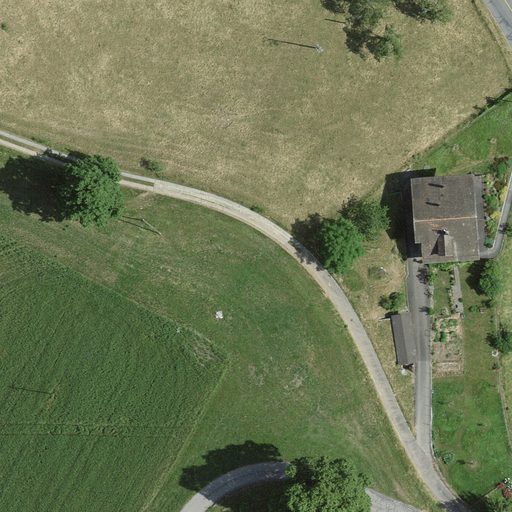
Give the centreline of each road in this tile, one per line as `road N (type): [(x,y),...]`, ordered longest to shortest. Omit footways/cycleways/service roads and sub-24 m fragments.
road 1 (track): [(465,511),(414,455),(328,286),(281,236),(174,188),(0,133)]
road 2 (unclassified): [(193,511),(224,483),(273,470),(325,476),(366,496)]
